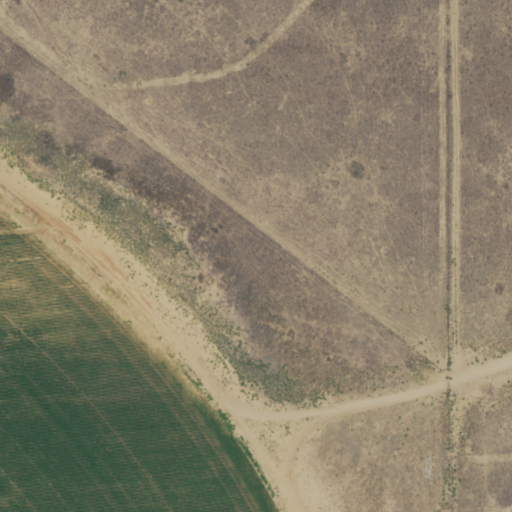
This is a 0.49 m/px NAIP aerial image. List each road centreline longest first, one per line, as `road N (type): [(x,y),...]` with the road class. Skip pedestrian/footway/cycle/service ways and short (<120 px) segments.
road 1 (residential): [(427,366),(391,335),(165,262),(47,195),(0,158)]
road 2 (residential): [(428,511),(427,366),(511,302)]
